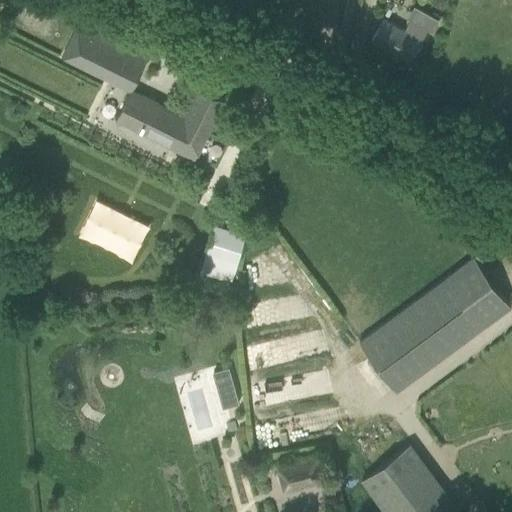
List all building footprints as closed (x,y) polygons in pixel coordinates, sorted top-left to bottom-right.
[(410,60),(427,29),(432,31),(439,19),(420,9),(414,22),(409,19),(404,30),(383,18),(371,39),(410,60)] [(78,24),(63,54),(71,59),(75,51),(135,82),(147,59),(78,24)] [(198,83),(182,114),(131,88),(115,118),(194,158),(224,97),(198,83)] [(232,281),(246,232),(237,229),(221,224),(215,222),(200,271),(232,281)] [(457,267),(359,340),(397,390),(494,317),(510,306),(474,255),(457,267)] [(228,367),(212,371),(215,382),(231,378),(228,367)] [(383,511),(449,511),(457,507),(409,442),(359,479),(383,511)] [(310,485),(303,459),(275,467),(282,493),(310,485)]
